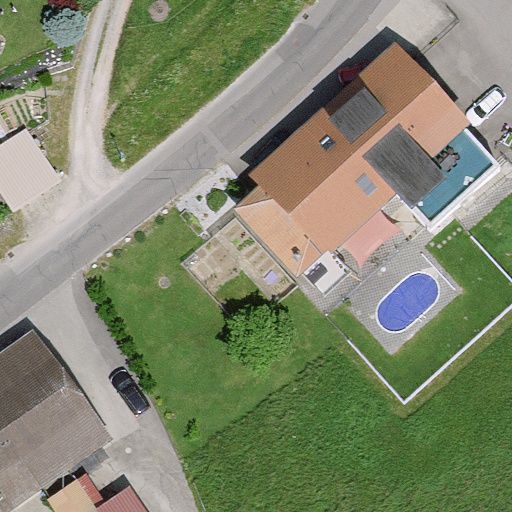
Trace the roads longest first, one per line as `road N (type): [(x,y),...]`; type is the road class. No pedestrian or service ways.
road 1 (residential): [(362,0),(94,238)]
road 2 (residential): [(94,238),(108,0)]
